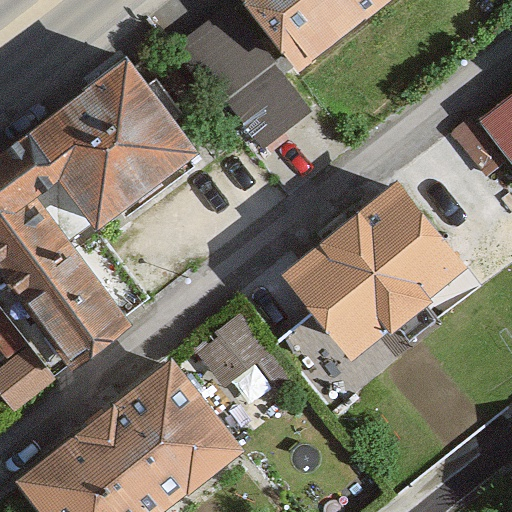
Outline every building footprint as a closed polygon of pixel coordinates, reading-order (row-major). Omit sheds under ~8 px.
[(260,144),(314,108),(242,0),(231,0),(185,30),(260,144)] [(361,0),(262,0),(302,48),(361,0)] [(195,136),(129,49),(0,147),(0,251),(74,349),(130,306),(38,186),(66,165),(99,209),(195,136)] [(464,278),(397,195),(287,283),(354,366),(464,278)] [(181,511),(244,463),(171,370),(19,490),(36,511),(181,511)]
